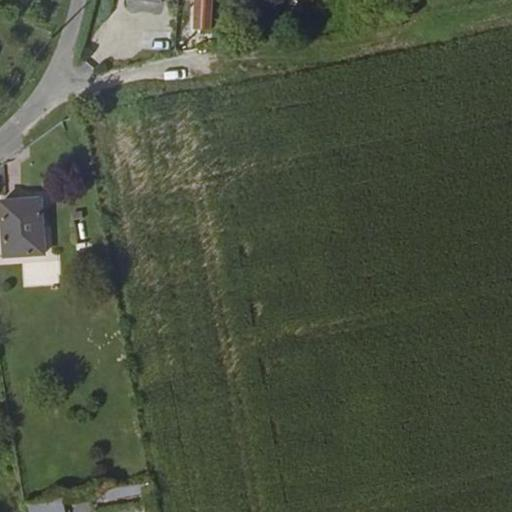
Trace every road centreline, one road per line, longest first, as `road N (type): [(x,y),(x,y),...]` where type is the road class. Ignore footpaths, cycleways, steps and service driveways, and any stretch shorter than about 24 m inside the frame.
road 1 (track): [(43,86),(107,83),(511,14)]
road 2 (unclassified): [(77,0),(57,63),(29,110),(0,135)]
